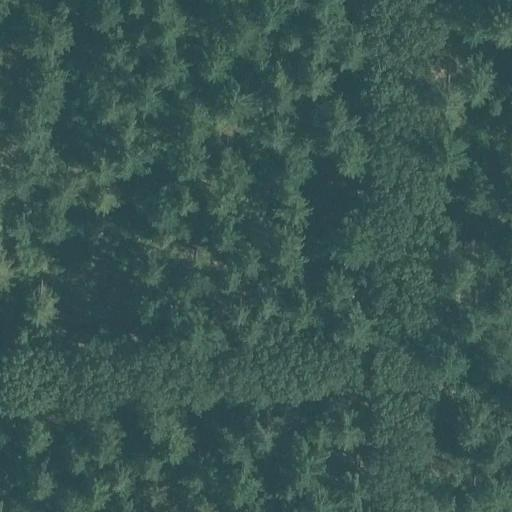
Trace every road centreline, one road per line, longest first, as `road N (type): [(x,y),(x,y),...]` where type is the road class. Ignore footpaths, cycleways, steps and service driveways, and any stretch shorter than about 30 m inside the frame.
road 1 (track): [(12,0),(3,511)]
road 2 (track): [(405,0),(401,511)]
road 3 (track): [(8,338),(402,314)]
